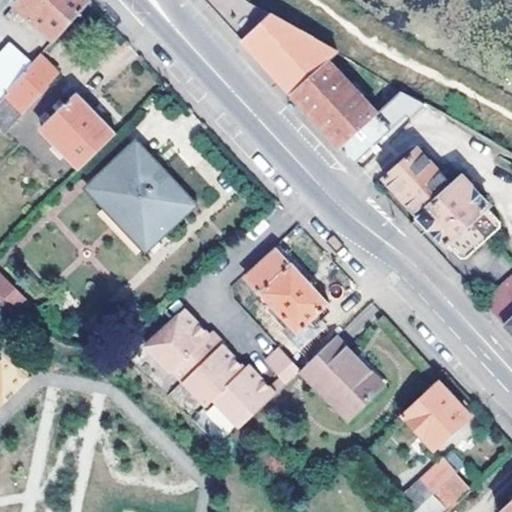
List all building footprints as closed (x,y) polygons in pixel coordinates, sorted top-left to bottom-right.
[(85,0),(18,0),(14,5),(54,42),(89,4),(85,0)] [(328,63),(337,54),(243,0),(205,0),(250,48),(264,64),(291,93),(328,63)] [(0,76),(11,87),(33,63),(21,51),(0,74),(0,76)] [(56,73),(40,57),(39,56),(33,63),(11,87),(0,99),(0,112),(12,125),(56,73)] [(328,63),(291,93),(317,121),(342,149),(376,116),(328,63)] [(376,116),(342,149),(351,159),(356,164),(388,131),(391,132),(395,128),(398,130),(424,103),(400,91),(376,116)] [(80,170),(116,134),(78,96),(42,132),(80,170)] [(188,206),(134,149),(92,190),(145,247),(188,206)] [(489,205),(462,177),(452,187),(418,151),(385,182),(437,238),(446,248),(449,246),(460,259),(467,261),(501,230),(498,220),(487,208),(489,205)] [(291,265),(279,251),(250,278),(272,304),(263,313),(279,332),(289,322),(296,329),(300,333),(330,304),(295,264),(291,265)] [(26,301),(0,274),(0,288),(19,308),(26,301)] [(188,313),(186,315),(197,327),(200,324),(188,313)] [(241,429),(303,371),(284,350),(269,363),(285,380),(274,390),(262,376),(258,380),(248,370),(225,347),(227,346),(215,334),(212,337),(200,324),(197,327),(186,315),(150,351),(176,377),(178,375),(213,410),(218,404),(241,429)] [(303,338),(300,333),(296,329),(286,338),(293,347),(303,338)] [(385,388),(339,338),(305,369),(350,419),(385,388)] [(252,366),(248,370),(258,380),(262,376),(252,366)] [(470,414),(440,380),(405,413),(436,446),(470,414)] [(447,511),(469,491),(457,479),(461,475),(445,458),(395,507),(400,511),(447,511)] [(511,511),(511,501),(501,511),(511,511)]
